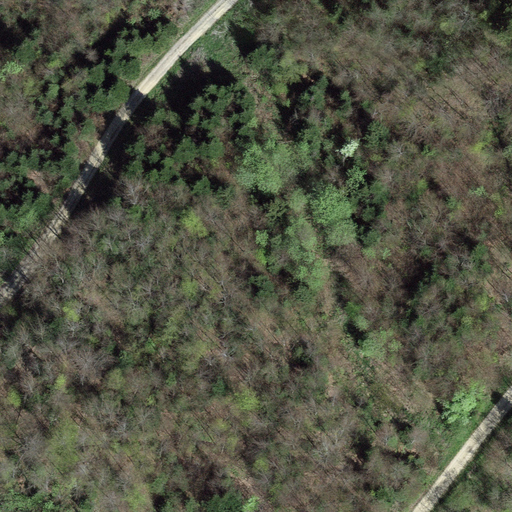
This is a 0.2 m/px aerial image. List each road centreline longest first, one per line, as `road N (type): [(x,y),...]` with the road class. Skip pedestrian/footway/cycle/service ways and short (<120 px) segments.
road 1 (track): [(0,302),(160,73),(234,0)]
road 2 (track): [(421,511),(511,395)]
